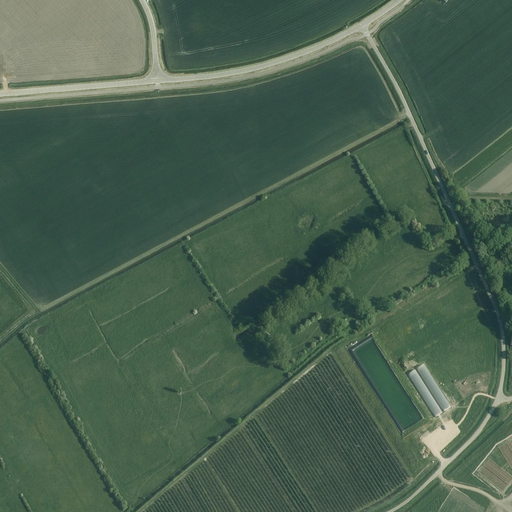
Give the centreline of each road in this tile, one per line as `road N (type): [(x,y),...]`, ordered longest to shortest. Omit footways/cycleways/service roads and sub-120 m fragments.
road 1 (unclassified): [(388,511),(480,430),(499,396),(504,362),(494,308),(361,25)]
road 2 (tertiary): [(157,80),(256,68),(361,25)]
road 3 (tertiary): [(0,93),(157,80)]
